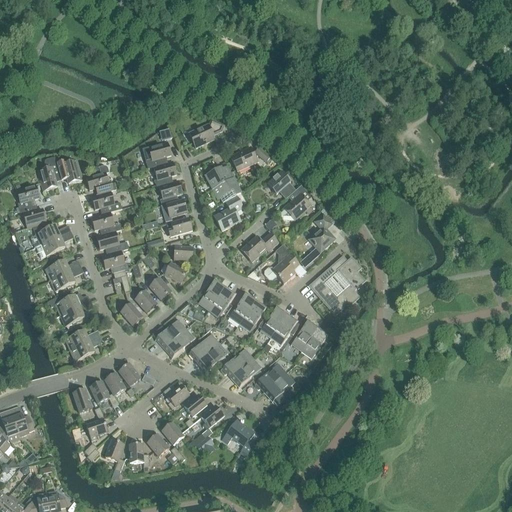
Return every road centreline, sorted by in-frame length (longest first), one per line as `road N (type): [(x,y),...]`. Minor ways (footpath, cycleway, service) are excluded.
road 1 (residential): [(128,348),(105,313),(71,199),(57,203)]
road 2 (residential): [(213,268),(184,167),(233,143)]
road 3 (residential): [(0,403),(99,368),(128,348)]
